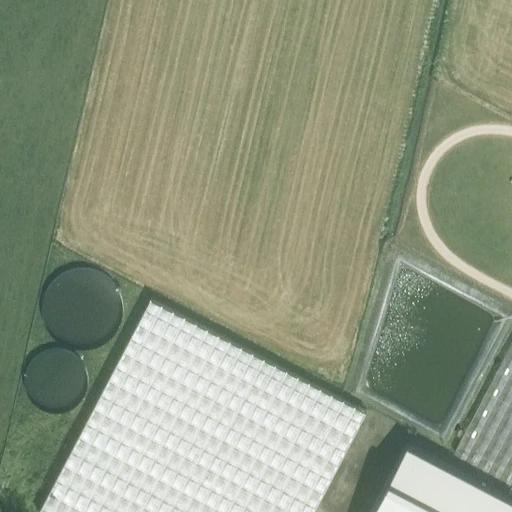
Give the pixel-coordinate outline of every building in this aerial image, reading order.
[(115,314),(116,313),(115,305),(112,298),(109,291),(105,287),(98,281),(92,278),(83,275),(77,275),(68,276),(63,278),(56,282),(50,287),(45,292),(42,298),(40,305),(39,313),(40,321),(42,328),(46,336),(51,341),(58,346),(65,349),(72,351),(77,351),(83,351),(89,350),(96,346),(103,341),(108,336),(112,328),(115,321),(115,314)] [(38,511),(39,511),(312,511),(365,412),(150,297),(38,511)] [(511,482),(511,343),(454,452),(511,482)] [(85,385),(84,379),(83,373),(80,367),(76,363),(71,358),(65,355),(60,354),(55,353),(49,353),(41,355),(36,358),(31,362),(27,367),(24,372),(22,378),(21,384),(22,390),(24,397),(27,402),(30,406),(34,410),(40,413),(44,415),(51,416),(59,416),(63,415),(69,412),(74,409),(78,404),(82,398),(84,392),(85,385)] [(511,511),(511,497),(408,443),(371,511),(511,511)]
